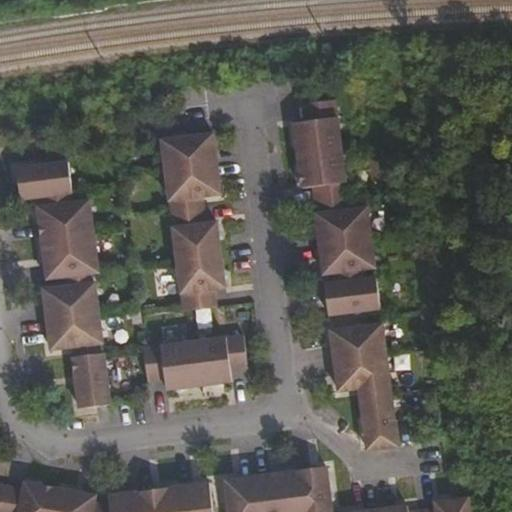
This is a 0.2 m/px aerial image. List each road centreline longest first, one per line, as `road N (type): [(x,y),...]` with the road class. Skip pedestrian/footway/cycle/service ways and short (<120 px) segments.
road 1 (unclassified): [(0,218),(32,459),(299,423)]
road 2 (unclassified): [(299,423),(262,133)]
road 3 (unclassified): [(299,423),(365,486),(490,475)]
